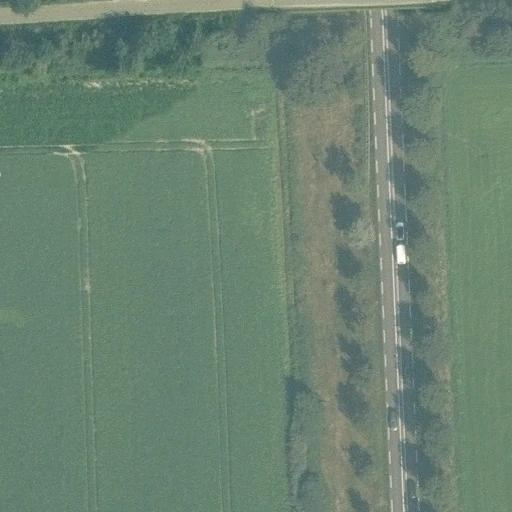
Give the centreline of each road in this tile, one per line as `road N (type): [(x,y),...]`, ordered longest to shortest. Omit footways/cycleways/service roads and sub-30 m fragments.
road 1 (primary): [(406,511),(385,0)]
road 2 (unclassified): [(0,19),(264,0)]
